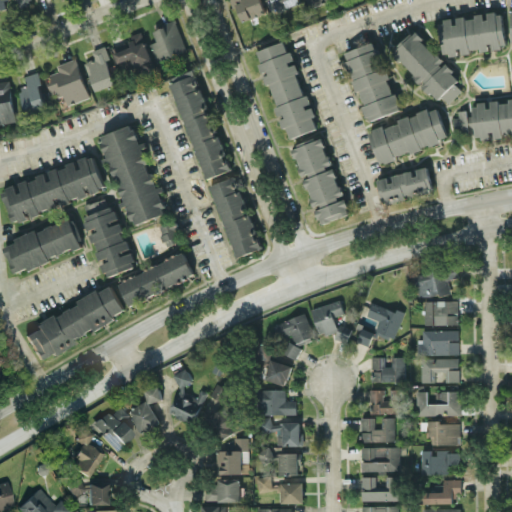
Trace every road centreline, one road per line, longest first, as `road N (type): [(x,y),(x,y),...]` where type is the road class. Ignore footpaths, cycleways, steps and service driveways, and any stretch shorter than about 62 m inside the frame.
road 1 (secondary): [(511,192),(379,219),(297,248),(0,407)]
road 2 (residential): [(489,511),(485,228),(477,198)]
road 3 (residential): [(303,281),(202,0)]
road 4 (secondary): [(0,446),(240,312)]
road 5 (secondary): [(303,281),(511,224)]
road 6 (residential): [(170,506),(188,459),(179,447),(130,474),(136,489),(170,506)]
road 7 (residential): [(0,46),(129,0)]
road 8 (residential): [(335,511),(334,377)]
